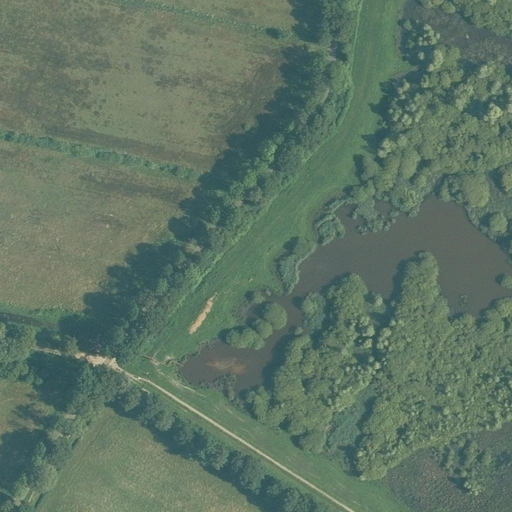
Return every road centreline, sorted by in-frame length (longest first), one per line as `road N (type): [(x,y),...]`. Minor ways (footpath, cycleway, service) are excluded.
road 1 (unclassified): [(11,511),(105,363),(315,109),(329,76),(338,0)]
road 2 (track): [(342,511),(142,381)]
road 3 (track): [(142,381),(105,363),(0,340)]
